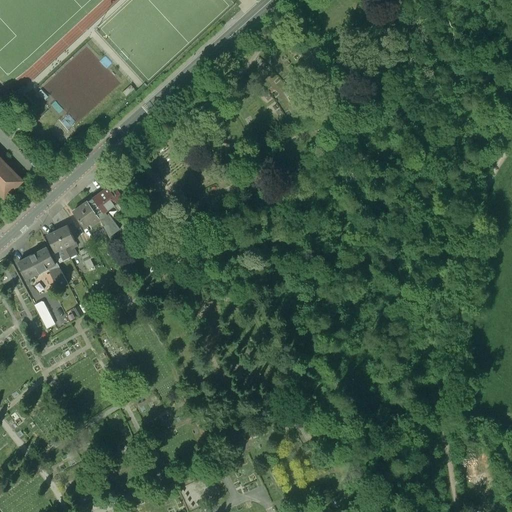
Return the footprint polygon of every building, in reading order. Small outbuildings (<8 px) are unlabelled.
[(131,85),(122,93),(126,97),(134,89),(131,85)] [(48,98),(41,90),(37,93),(45,101),(48,98)] [(25,96),(15,103),(23,113),(32,105),(25,96)] [(32,105),(23,113),(26,117),(35,109),(37,107),(34,104),(32,105)] [(35,109),(26,117),(28,120),(38,112),(35,109)] [(60,121),(52,131),(64,141),(72,131),(60,121)] [(0,196),(3,199),(21,181),(0,160),(0,196)] [(112,182),(92,197),(93,198),(101,209),(97,213),(99,218),(102,224),(107,221),(108,222),(110,221),(104,212),(114,205),(118,210),(128,203),(112,182)] [(101,209),(93,198),(88,202),(97,213),(101,209)] [(87,201),(73,212),(84,227),(86,226),(87,227),(99,218),(97,213),(88,202),(87,201)] [(107,221),(102,224),(108,235),(111,234),(110,231),(112,230),(108,222),(107,221)] [(76,241),(67,224),(57,230),(67,250),(72,248),(69,244),(76,241)] [(103,228),(94,234),(97,239),(106,233),(103,228)] [(57,230),(47,235),(55,251),(61,248),(63,252),(67,250),(57,230)] [(91,245),(85,248),(91,258),(96,256),(91,245)] [(72,248),(67,250),(71,257),(79,253),(78,251),(79,250),(76,246),(72,248)] [(47,247),(19,261),(28,278),(54,265),(56,263),(47,247)] [(85,248),(79,251),(88,269),(94,266),(91,258),(85,248)] [(63,252),(62,253),(66,261),(67,260),(67,259),(71,257),(67,250),(63,252)] [(59,267),(57,263),(56,263),(54,265),(56,269),(51,271),(60,287),(68,283),(59,267)] [(42,301),(34,305),(41,317),(50,312),(45,302),(44,302),(42,301)] [(195,479),(181,492),(195,506),(208,494),(195,479)]
